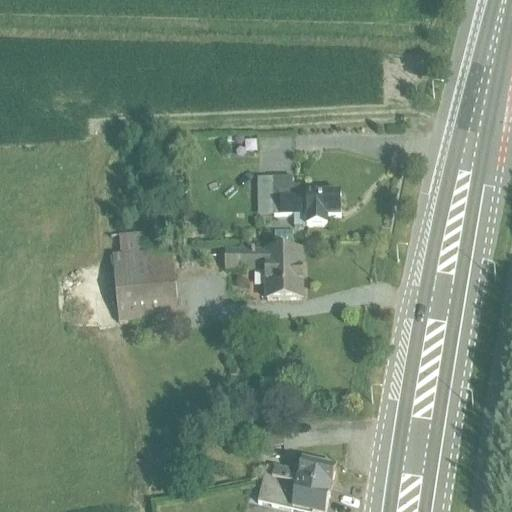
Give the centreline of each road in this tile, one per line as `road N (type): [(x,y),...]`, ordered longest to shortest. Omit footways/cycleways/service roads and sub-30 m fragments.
road 1 (primary): [(406,511),(443,278),(502,3)]
road 2 (unclassified): [(480,511),(511,306)]
